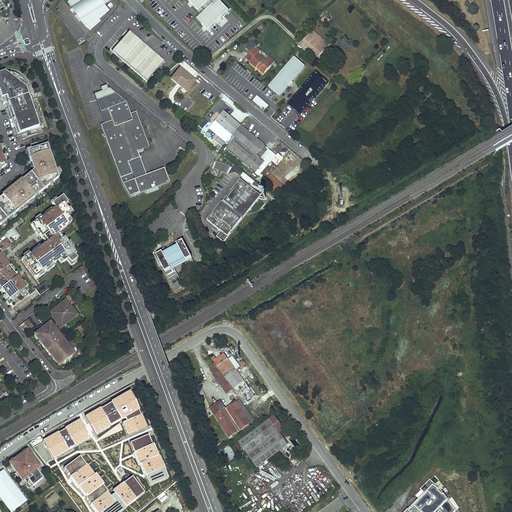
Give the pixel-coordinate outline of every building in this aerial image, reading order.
[(89,28),(108,11),(104,6),(110,0),(70,0),(68,2),(72,8),(80,20),(82,19),(89,28)] [(187,0),(190,3),(193,6),(199,12),(211,0),(187,0)] [(218,0),(197,20),(204,27),(207,30),(208,32),(229,11),(218,0)] [(313,30),(303,41),(319,57),(327,47),(326,46),(315,37),(318,35),(313,30)] [(127,34),(111,54),(146,82),(162,61),(127,34)] [(326,46),(328,44),(318,35),(315,37),(326,46)] [(257,47),(248,58),(252,61),(252,62),(258,68),(259,67),(260,66),(267,71),(273,64),(267,59),(260,53),(262,50),(257,47)] [(267,59),(273,64),(277,60),(270,55),(267,59)] [(294,58),(271,84),(282,93),(291,83),(293,84),(295,81),(294,80),(305,67),(294,58)] [(177,69),(169,80),(185,91),(192,80),(188,77),(183,73),(177,69)] [(6,102),(6,103),(30,95),(27,88),(26,83),(23,80),(22,78),(19,76),(17,75),(14,73),(12,73),(9,72),(5,72),(4,72),(0,73),(0,94),(3,103),(6,102)] [(327,84),(315,74),(289,105),(301,115),(327,84)] [(105,123),(101,124),(120,177),(122,184),(130,197),(139,193),(169,183),(164,168),(146,175),(140,157),(138,151),(143,149),(147,141),(139,117),(130,113),(126,102),(116,93),(97,100),(105,123)] [(258,94),(254,99),(262,106),(264,104),(266,101),(258,94)] [(30,95),(6,103),(8,107),(31,99),(30,95)] [(40,126),(31,99),(8,107),(17,134),(40,126)] [(232,135),(241,125),(224,111),(216,122),(232,135)] [(232,135),(216,122),(212,126),(228,139),(232,135)] [(241,125),(232,135),(235,138),(256,155),(264,145),(241,125)] [(260,158),(256,155),(235,138),(226,149),(255,173),(265,162),(260,158)] [(30,155),(28,156),(33,171),(35,176),(45,189),(58,178),(46,142),(27,148),(30,155)] [(256,155),(260,158),(268,149),(264,145),(256,155)] [(279,158),(274,164),(279,169),(284,163),(279,158)] [(292,170),(285,178),(289,182),(296,175),(292,170)] [(33,171),(0,197),(0,208),(8,219),(45,189),(35,176),(33,171)] [(239,179),(222,201),(222,202),(221,202),(206,221),(221,232),(216,237),(223,242),(242,218),(243,216),(243,217),(260,195),(239,179)] [(67,201),(62,194),(51,203),(55,207),(41,218),(41,216),(30,224),(35,231),(39,228),(41,231),(39,233),(42,237),(43,235),(48,241),(43,245),(44,246),(42,248),(41,247),(31,254),(30,253),(22,259),(36,277),(56,261),(54,258),(59,255),(63,261),(68,257),(71,262),(78,257),(75,253),(76,251),(64,236),(61,238),(57,232),(61,229),(60,227),(64,224),(65,225),(71,220),(66,213),(70,210),(64,203),(67,201)] [(11,244),(6,248),(12,256),(26,245),(15,230),(6,236),(12,243),(11,244)] [(161,249),(155,252),(167,274),(172,271),(172,270),(171,269),(186,261),(186,262),(187,264),(193,261),(181,238),(176,241),(177,244),(174,246),(173,243),(170,244),(171,248),(168,249),(167,246),(164,247),(165,251),(162,252),(161,249)] [(7,239),(2,243),(6,248),(11,244),(7,239)] [(0,254),(0,286),(10,299),(9,300),(14,307),(29,295),(24,289),(27,287),(19,277),(18,277),(0,254)] [(171,269),(172,270),(186,262),(186,261),(171,269)] [(51,287),(46,280),(41,284),(36,288),(41,294),(51,287)] [(62,303),(51,312),(53,315),(51,316),(59,326),(60,325),(62,327),(77,315),(68,303),(64,306),(62,303)] [(27,320),(23,323),(29,331),(33,327),(27,320)] [(55,334),(53,331),(52,332),(47,326),(45,327),(40,331),(37,334),(40,338),(39,339),(43,343),(41,344),(49,354),(50,353),(52,355),(51,356),(60,367),(63,364),(62,363),(65,362),(64,360),(68,357),(69,358),(71,357),(75,355),(66,344),(64,345),(63,343),(65,342),(57,332),(55,334)] [(217,368),(228,359),(223,353),(212,361),(217,368)] [(228,359),(217,368),(222,375),(232,389),(244,404),(255,396),(228,359)] [(232,389),(222,375),(216,380),(226,393),(232,389)] [(194,386),(197,395),(202,393),(200,384),(194,386)] [(100,408),(85,417),(95,435),(111,426),(110,426),(121,420),(125,419),(126,422),(122,424),(127,436),(147,427),(141,415),(141,416),(138,410),(139,410),(135,402),(130,391),(111,402),(111,403),(101,409),(100,408)] [(236,402),(250,423),(253,421),(239,400),(236,402)] [(250,423),(236,402),(225,409),(220,401),(210,408),(215,416),(229,437),(250,423)] [(272,418),(282,431),(285,430),(274,416),(272,418)] [(282,431),(272,418),(256,430),(275,456),(289,445),(280,433),(282,431)] [(43,442),(33,448),(45,464),(68,451),(68,450),(75,447),(90,438),(80,420),(65,429),(65,430),(58,434),(58,433),(43,441),(43,442)] [(275,456),(256,430),(239,442),(258,468),(275,456)] [(148,435),(130,443),(134,453),(139,465),(140,465),(145,477),(145,476),(150,486),(168,478),(164,468),(159,456),(158,457),(153,445),(152,445),(148,435)] [(229,460),(236,456),(229,444),(223,447),(229,460)] [(39,468),(27,451),(11,463),(10,464),(16,472),(17,471),(20,475),(18,476),(22,481),(24,480),(26,483),(25,484),(27,487),(29,485),(31,487),(43,479),(37,470),(39,468)] [(78,458),(67,466),(69,468),(65,471),(70,477),(70,478),(77,488),(78,487),(86,498),(91,505),(90,505),(95,511),(120,511),(126,508),(136,500),(136,499),(144,493),(135,481),(133,482),(130,479),(124,484),(123,483),(113,491),(115,494),(117,496),(112,499),(111,497),(110,496),(107,499),(104,495),(101,491),(105,488),(102,485),(103,485),(101,482),(98,484),(92,477),(91,478),(86,471),(89,469),(87,465),(86,465),(83,461),(81,462),(78,458)] [(94,475),(89,469),(86,471),(91,478),(92,477),(98,484),(101,482),(95,475),(94,475)] [(3,471),(0,473),(0,497),(11,511),(12,511),(27,501),(22,496),(24,494),(22,491),(20,493),(3,471)] [(436,511),(448,500),(442,491),(430,479),(420,489),(425,494),(406,511),(436,511)] [(108,492),(105,488),(101,491),(104,495),(107,499),(110,496),(107,493),(108,492)] [(448,500),(436,511),(454,511),(456,511),(448,500)]
